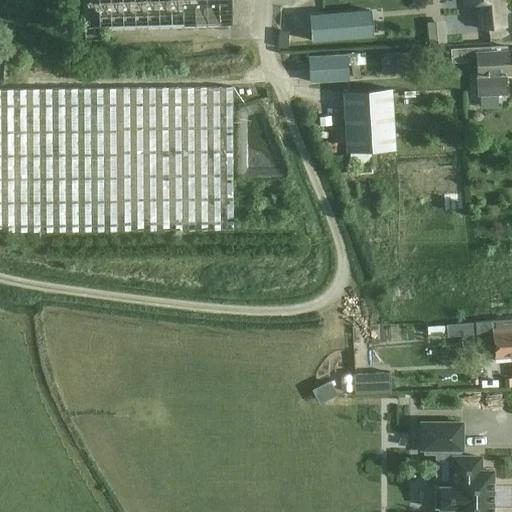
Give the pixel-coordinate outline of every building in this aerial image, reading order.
[(83,0),(85,41),(102,41),(101,30),(231,26),(230,0),(83,0)] [(479,29),(505,26),(503,0),(464,0),(465,2),(477,1),(479,29)] [(369,10),(309,15),(311,41),(371,35),(369,10)] [(435,20),(436,42),(445,42),(444,20),(435,20)] [(475,61),(476,76),(477,96),(507,94),(506,74),(511,73),(511,63),(511,50),(506,50),(506,46),(490,47),(490,46),(450,49),(451,62),(475,61)] [(409,52),(395,52),(386,53),(386,57),(380,57),(381,73),(410,72),(409,52)] [(347,80),(347,65),(351,65),(352,77),(359,77),(359,64),(365,64),(365,53),(346,55),(309,57),(310,81),(347,80)] [(0,231),(234,229),(234,182),(233,104),(233,87),(0,88),(0,231)] [(343,92),(346,152),(394,149),(391,89),(343,92)] [(329,116),(318,118),(320,126),(330,124),(329,116)] [(349,152),(351,174),(372,173),(371,151),(349,152)] [(342,155),(332,156),(333,168),(343,168),(342,155)] [(415,325),(382,327),(383,347),(416,345),(415,325)] [(511,326),(492,328),(493,335),(482,336),(483,346),(494,345),(495,357),(511,355),(511,330),(511,331),(511,326)] [(368,347),(367,328),(346,329),(347,347),(368,347)] [(389,372),(354,374),(355,393),(390,392),(389,372)] [(462,422),(422,422),(422,449),(462,449),(462,422)] [(462,456),(454,456),(454,486),(441,486),(440,507),(454,507),(453,511),(491,511),(491,503),(492,503),(492,490),(491,490),(491,470),(480,470),(480,456),(462,456)]
